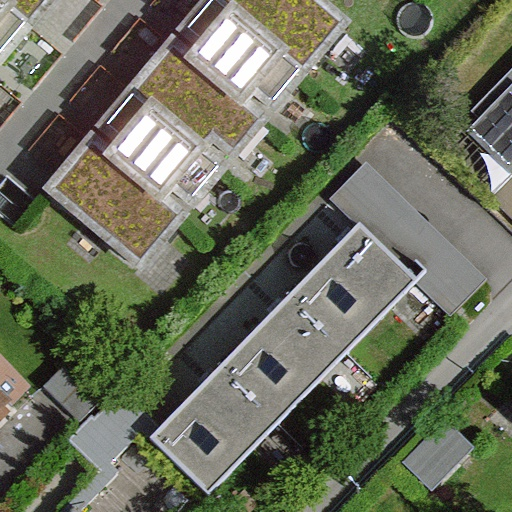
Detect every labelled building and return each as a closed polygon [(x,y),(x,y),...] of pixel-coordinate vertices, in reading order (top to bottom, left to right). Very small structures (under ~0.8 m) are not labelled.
[(0,0),(0,2),(33,31),(58,0),(0,0)] [(195,65),(246,107),(256,95),(275,112),(305,77),(214,0),(213,0),(185,35),(205,52),(195,65)] [(313,0),(214,0),(305,77),(347,27),(313,0)] [(0,63),(3,66),(33,31),(0,2),(0,63)] [(134,95),(203,157),(215,143),(236,161),(266,123),(246,107),(195,65),(174,47),(134,95)] [(114,161),(164,204),(175,192),(194,209),(224,175),(203,157),(134,95),(103,131),(124,149),(114,161)] [(511,96),(487,122),(511,145),(511,96)] [(473,136),(511,171),(511,145),(487,122),(473,136)] [(92,143),(50,194),(142,271),(185,221),(164,204),(114,161),(92,143)] [(489,280),(369,165),(333,200),(362,229),(415,280),(453,316),(489,280)] [(511,187),(499,202),(511,214),(511,187)] [(415,280),(362,229),(292,300),(345,353),(415,280)] [(345,353),(292,300),(224,372),(276,423),(345,353)] [(112,389),(80,356),(47,388),(80,421),(112,389)] [(0,410),(22,389),(0,366),(0,410)] [(276,423),(224,372),(153,444),(205,494),(276,423)] [(143,434),(112,403),(86,427),(80,435),(112,466),(143,434)]
